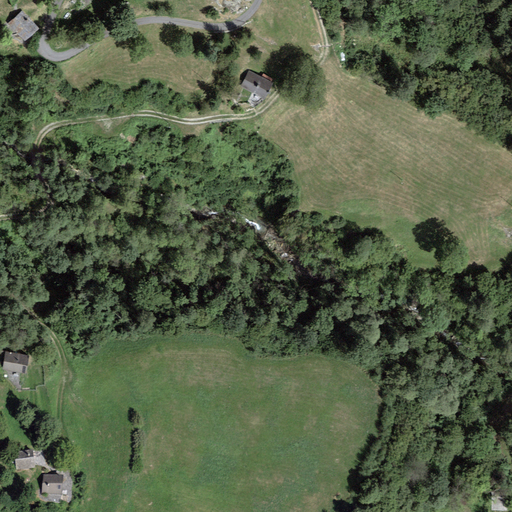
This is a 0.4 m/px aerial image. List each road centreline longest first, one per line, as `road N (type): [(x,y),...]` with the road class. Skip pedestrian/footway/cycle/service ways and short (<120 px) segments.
road 1 (track): [(311,0),(325,54),(256,112),(197,121),(136,113),(51,125),(36,147),(50,208),(0,217)]
road 2 (track): [(0,296),(51,332),(60,351),(59,432),(39,369),(32,370),(38,481)]
road 3 (unclassified): [(59,0),(43,36),(56,56),(142,20),(233,24),(257,0)]
